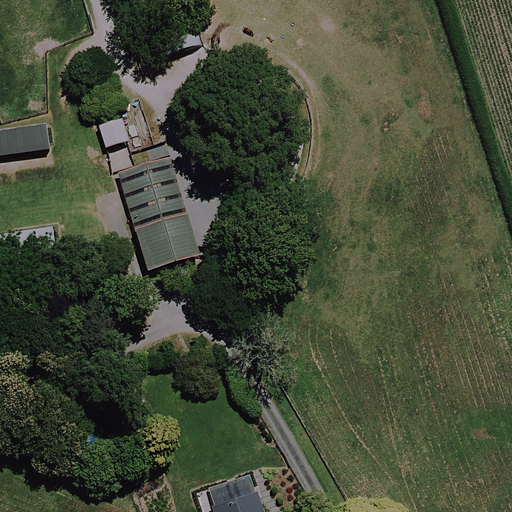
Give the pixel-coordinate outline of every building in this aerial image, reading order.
[(169,41),(175,58),(203,48),(197,31),(169,41)] [(130,145),(122,122),(99,129),(106,153),(130,145)] [(187,124),(166,130),(178,175),(200,169),(187,124)] [(0,133),(0,164),(44,159),(40,128),(0,133)] [(199,261),(170,167),(120,183),(148,276),(199,261)] [(0,285),(107,267),(103,243),(56,250),(53,230),(0,238),(0,285)] [(264,511),(258,495),(239,501),(235,487),(211,495),(215,509),(213,510),(213,511),(264,511)]
